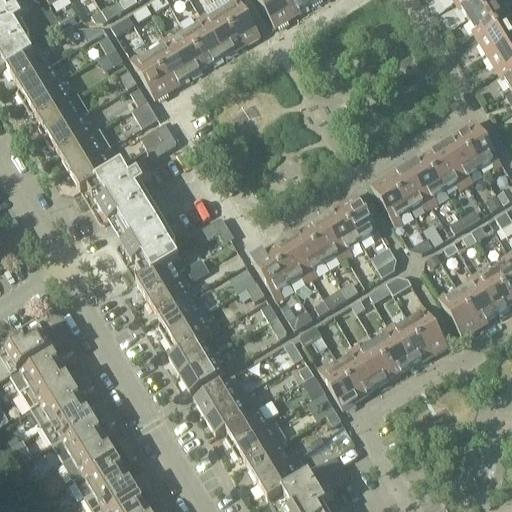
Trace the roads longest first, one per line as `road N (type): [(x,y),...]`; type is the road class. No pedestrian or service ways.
road 1 (residential): [(217,178),(255,246),(477,111)]
road 2 (residential): [(217,178),(174,107),(358,0)]
road 3 (residential): [(208,511),(64,273)]
road 4 (residential): [(398,491),(358,421),(511,329)]
road 5 (residential): [(477,111),(409,0)]
road 6 (residential): [(64,273),(0,161)]
road 7 (residential): [(114,242),(217,178)]
